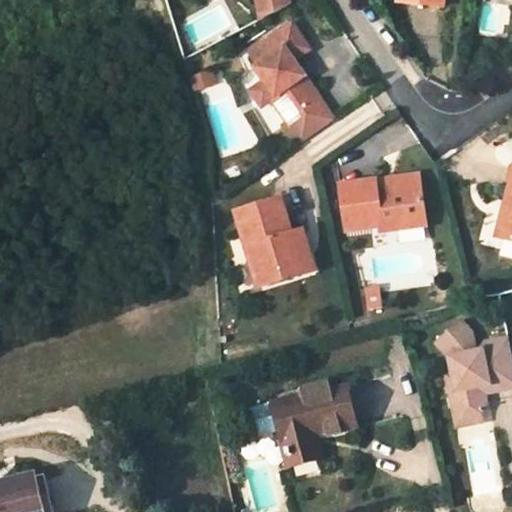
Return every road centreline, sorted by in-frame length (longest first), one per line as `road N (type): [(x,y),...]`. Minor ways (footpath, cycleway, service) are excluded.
road 1 (track): [(154,0),(203,165),(205,268)]
road 2 (residential): [(511,89),(457,127),(424,121),(341,0)]
road 3 (residential): [(0,452),(27,449),(61,461),(130,511)]
